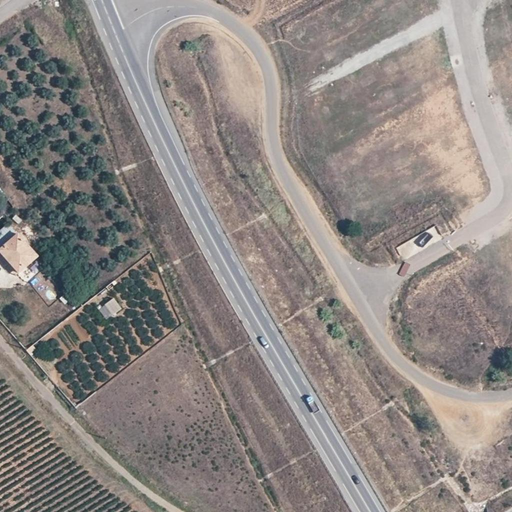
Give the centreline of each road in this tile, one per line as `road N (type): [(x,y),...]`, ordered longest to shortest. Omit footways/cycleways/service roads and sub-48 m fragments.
road 1 (unclassified): [(115,32),(154,9),(182,5),(230,21),(271,80),(278,166),(397,358),(451,395),(511,393)]
road 2 (tertiary): [(366,511),(223,261),(115,32)]
road 3 (unclassified): [(0,340),(114,465),(175,511)]
